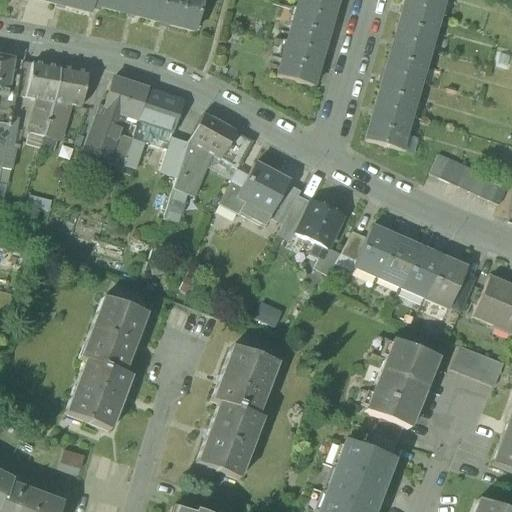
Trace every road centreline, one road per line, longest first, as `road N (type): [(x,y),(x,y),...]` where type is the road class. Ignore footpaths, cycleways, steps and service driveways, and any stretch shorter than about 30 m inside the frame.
road 1 (residential): [(322,161),(191,84),(114,56),(0,35)]
road 2 (residential): [(511,248),(322,161)]
road 3 (residential): [(182,347),(132,511)]
road 4 (residential): [(322,161),(371,0)]
road 5 (residential): [(466,399),(423,511)]
